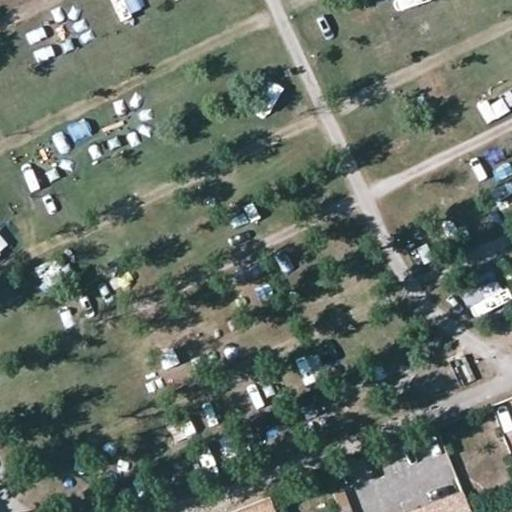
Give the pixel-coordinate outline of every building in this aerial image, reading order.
[(381,0),(358,0),(365,22),(386,16),(381,0)] [(446,0),(453,24),(484,16),(479,0),(446,0)] [(153,45),(175,38),(170,18),(148,24),(153,45)] [(422,49),(435,46),(431,23),(418,25),(422,49)] [(363,61),(385,53),(375,28),(353,37),(363,61)] [(23,33),(26,59),(51,56),(48,30),(23,33)] [(462,68),(467,85),(505,73),(500,56),(462,68)] [(500,109),(511,103),(511,79),(491,89),(500,109)] [(432,86),(411,98),(420,115),(442,104),(432,86)] [(138,93),(104,109),(114,131),(148,115),(138,93)] [(393,130),(388,114),(353,125),(358,140),(393,130)] [(90,163),(111,156),(103,133),(83,140),(90,163)] [(482,192),(505,181),(494,158),(471,169),(482,192)] [(452,185),(427,194),(435,214),(460,205),(452,185)] [(164,240),(184,231),(173,207),(152,217),(164,240)] [(226,214),(232,235),(256,229),(251,207),(226,214)] [(463,214),(444,218),(448,236),(467,233),(463,214)] [(323,243),(336,265),(354,255),(342,232),(323,243)] [(469,313),(503,290),(489,269),(455,293),(469,313)] [(196,303),(203,328),(219,323),(213,299),(196,303)] [(158,346),(172,338),(162,321),(148,329),(158,346)] [(333,375),(351,366),(340,344),(322,353),(333,375)] [(351,511),(342,489),(332,492),(340,511),(351,511)] [(275,511),(270,497),(232,511),(275,511)]
